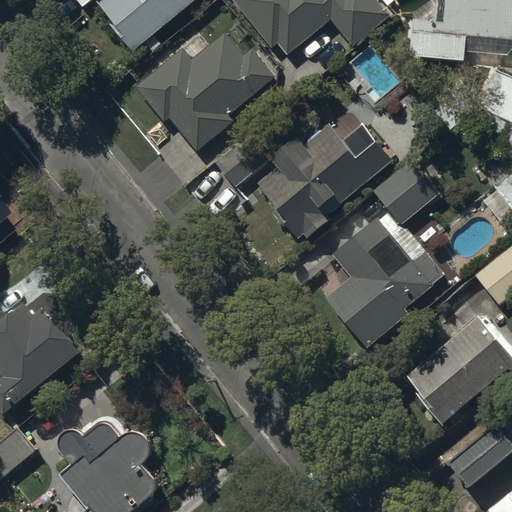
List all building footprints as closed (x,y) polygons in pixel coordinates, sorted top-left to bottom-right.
[(113,27),(132,50),(193,0),(78,0),(83,6),(89,0),(102,0),(100,2),(117,24),(113,27)] [(390,15),(377,0),(233,0),(272,47),(278,42),(286,53),(331,17),(352,45),(390,15)] [(467,35),(511,37),(511,0),(436,0),(435,19),(413,18),(410,56),(465,60),(467,35)] [(228,112),(274,75),(252,48),(243,54),(225,32),(193,58),(182,46),(135,85),(164,120),(169,117),(196,150),(234,119),(228,112)] [(511,72),(493,64),(472,109),(511,154),(511,72)] [(327,213),(393,158),(363,123),(344,139),(331,123),(305,144),(297,134),(271,156),(278,164),(257,181),(285,214),(282,217),(298,237),(304,232),(309,238),(332,219),(327,213)] [(414,158),(374,189),(401,223),(441,192),(414,158)] [(511,174),(497,187),(511,204),(511,174)] [(367,346),(408,311),(405,307),(445,273),(406,227),(402,230),(387,213),(381,218),(378,215),(332,254),(350,275),(325,296),(367,346)] [(511,243),(475,274),(500,304),(511,293),(511,243)] [(0,405),(4,410),(82,350),(38,293),(0,322),(0,368),(5,375),(0,378),(0,405)] [(472,407),(467,401),(511,362),(511,344),(487,314),(481,319),(477,315),(407,374),(428,399),(424,403),(442,423),(449,417),(453,423),(472,407)] [(449,460),(469,484),(511,449),(511,441),(496,422),(449,460)] [(0,480),(37,450),(17,426),(0,440),(0,480)] [(75,461),(61,472),(88,506),(81,511),(128,511),(158,489),(158,479),(143,460),(150,454),(150,452),(150,451),(151,450),(151,449),(151,448),(151,447),(151,445),(151,444),(151,443),(150,442),(150,441),(150,440),(149,439),(149,438),(148,436),(147,436),(146,435),(145,434),(144,433),(143,432),(142,432),(141,431),(140,431),(139,431),(138,430),(137,430),(136,430),(134,430),(133,430),(132,430),(131,430),(130,431),(129,431),(127,431),(126,432),(101,453),(80,428),(79,428),(78,428),(77,427),(76,427),(75,427),(74,427),(73,427),(72,427),(71,427),(70,427),(69,427),(68,428),(67,428),(66,429),(65,429),(65,430),(64,430),(63,431),(63,432),(62,432),(62,433),(61,434),(61,435),(61,436),(60,436),(60,437),(60,438),(60,439),(60,440),(60,441),(60,442),(60,443),(61,444),(75,461)] [(511,511),(511,489),(489,508),(491,511),(511,511)]
